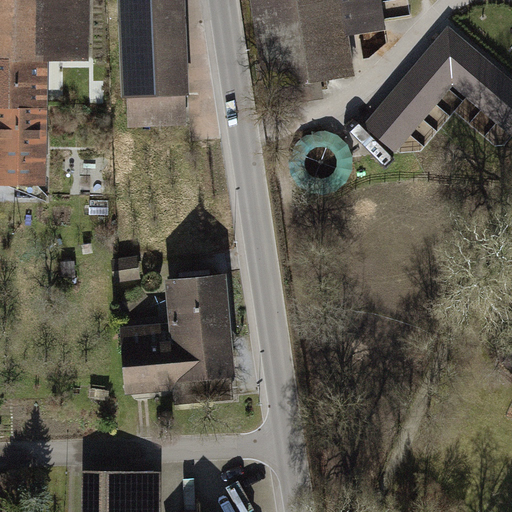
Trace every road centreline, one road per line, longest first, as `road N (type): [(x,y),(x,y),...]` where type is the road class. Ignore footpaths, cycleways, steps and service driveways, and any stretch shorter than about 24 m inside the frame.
road 1 (tertiary): [(223,0),(293,458)]
road 2 (residential): [(0,455),(293,458)]
